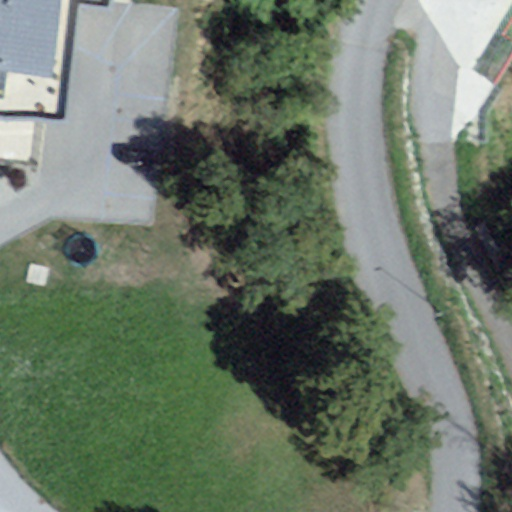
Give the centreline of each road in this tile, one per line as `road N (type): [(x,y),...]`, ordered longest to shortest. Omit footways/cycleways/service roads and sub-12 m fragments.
road 1 (residential): [(380,0),(353,86),(357,175),(451,420),(457,511)]
road 2 (track): [(433,0),(460,235),(511,305)]
